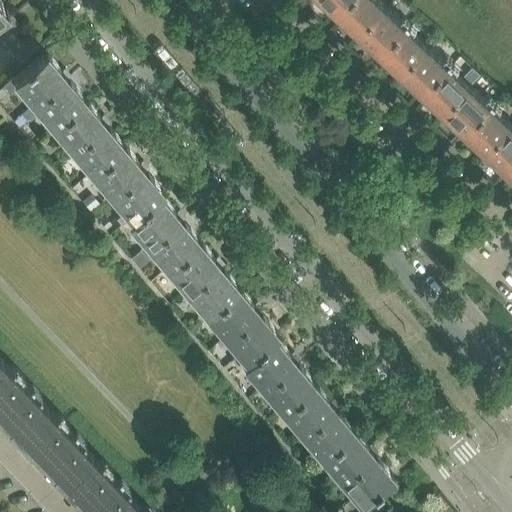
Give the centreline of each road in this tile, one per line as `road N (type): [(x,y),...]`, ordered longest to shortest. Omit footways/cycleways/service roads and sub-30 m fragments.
road 1 (secondary): [(85,0),(492,475)]
road 2 (secondary): [(511,397),(172,0)]
road 3 (residential): [(263,0),(511,231)]
